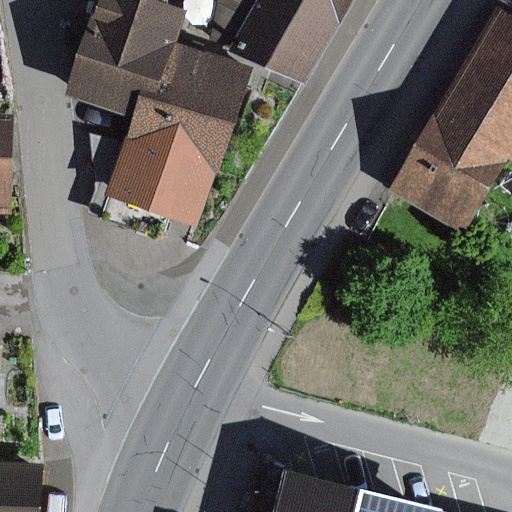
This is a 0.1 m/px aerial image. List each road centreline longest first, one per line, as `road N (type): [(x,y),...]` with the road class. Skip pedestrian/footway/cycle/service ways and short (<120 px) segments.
road 1 (primary): [(428,0),(190,397)]
road 2 (residential): [(190,397),(93,332),(59,268),(29,0)]
road 3 (primary): [(190,397),(141,511)]
